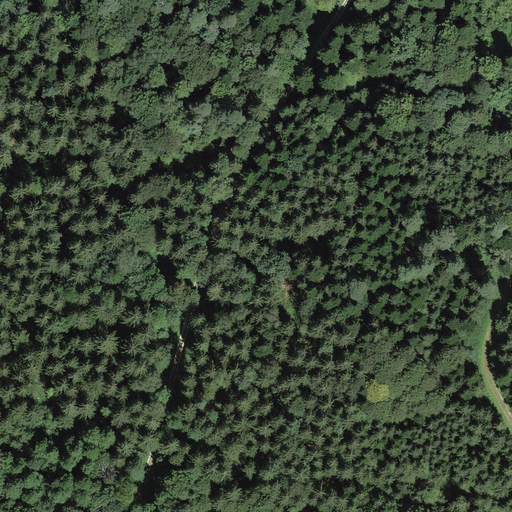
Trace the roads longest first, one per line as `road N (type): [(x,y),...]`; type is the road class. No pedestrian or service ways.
road 1 (track): [(345,0),(212,233),(151,462),(126,511)]
road 2 (track): [(511,421),(488,375),(486,340),(511,279)]
